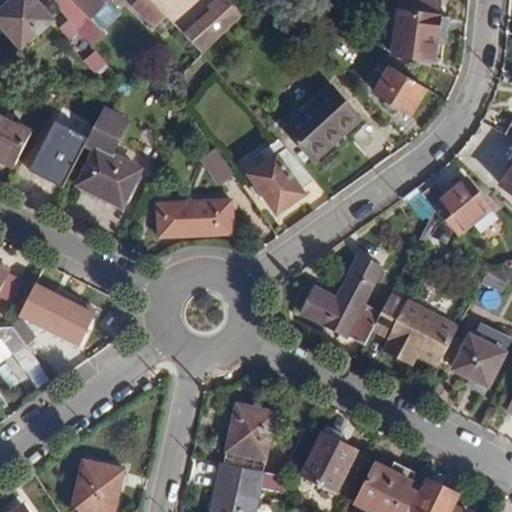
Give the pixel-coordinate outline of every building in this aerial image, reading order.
[(53,21),(35,0),(15,0),(0,13),(0,23),(21,48),(53,21)] [(55,0),(54,2),(77,29),(106,0),(55,0)] [(165,16),(150,0),(139,0),(133,7),(154,27),(165,16)] [(250,15),(235,0),(216,0),(209,7),(213,11),(187,36),(207,56),(250,15)] [(438,15),(440,2),(424,0),(402,0),(402,10),(398,9),(392,55),(432,61),(435,44),(442,45),(447,16),(438,15)] [(67,45),(99,82),(118,80),(80,33),(67,45)] [(426,88),(390,67),(375,94),(411,115),(426,88)] [(362,120),(331,84),(284,128),(313,159),(335,139),(338,143),(362,120)] [(104,108),(84,146),(94,150),(78,184),(122,206),(141,169),(115,155),(131,121),(104,108)] [(0,158),(14,166),(32,131),(0,115),(0,158)] [(314,180),(279,140),(263,152),(269,161),(251,175),(258,184),(251,189),(258,200),(265,196),(277,214),(305,194),(302,189),(314,180)] [(46,191),(66,152),(44,142),(27,175),(39,182),(37,186),(46,191)] [(201,159),(219,187),(236,176),(217,148),(201,159)] [(437,185),(424,195),(436,209),(459,236),(475,223),(483,231),(498,218),(468,181),(448,198),(437,185)] [(424,195),(418,188),(405,197),(428,224),(436,209),(424,195)] [(232,233),(231,201),(158,205),(160,236),(232,233)] [(305,313),(365,345),(374,330),(383,312),(365,304),(382,269),(360,258),(338,299),(318,289),(305,313)] [(511,267),(490,272),(483,285),(503,293),(509,279),(511,280),(511,267)] [(0,268),(0,290),(9,273),(0,268)] [(95,311),(46,287),(32,316),(81,340),(95,311)] [(440,368),(461,327),(409,301),(408,303),(392,294),(383,312),(374,330),(390,338),(388,342),(391,343),(387,351),(404,360),(408,352),(419,357),(440,368)] [(20,315),(14,328),(25,344),(33,336),(20,315)] [(511,341),(511,331),(483,318),(456,370),(489,387),(511,341)] [(14,328),(0,329),(0,337),(26,373),(39,363),(25,344),(14,328)] [(414,365),(419,357),(408,352),(404,360),(414,365)] [(237,405),(225,464),(262,472),(263,473),(276,414),(261,410),(262,405),(255,404),(254,408),(237,405)] [(324,434),(337,441),(340,434),(327,427),(324,434)] [(357,452),(337,441),(324,434),(303,476),(336,493),(357,452)] [(81,511),(114,511),(124,471),(84,462),(73,510),(81,511)] [(376,462),(372,469),(378,472),(382,465),(376,462)] [(225,464),(214,511),(252,511),(262,472),(225,464)] [(408,511),(421,485),(415,482),(419,475),(397,464),(393,471),(382,465),(378,472),(372,469),(355,504),(370,511),(408,511)] [(460,497),(428,480),(414,511),(416,511),(465,511),(455,506),(460,497)]
